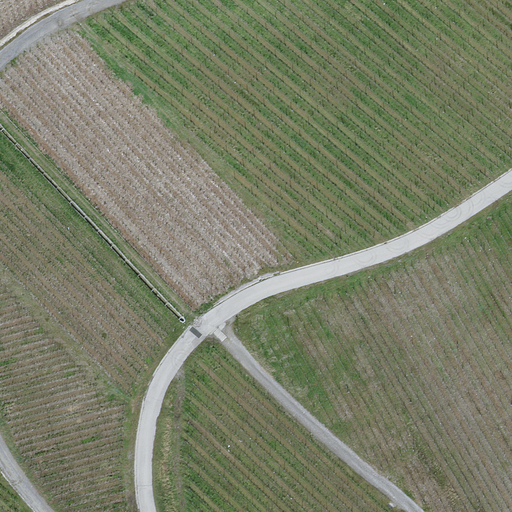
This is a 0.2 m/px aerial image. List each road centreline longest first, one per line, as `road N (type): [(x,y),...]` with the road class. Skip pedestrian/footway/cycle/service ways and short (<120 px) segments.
road 1 (track): [(212,323),(289,410),(407,511)]
road 2 (unclassified): [(0,58),(31,33),(116,0)]
